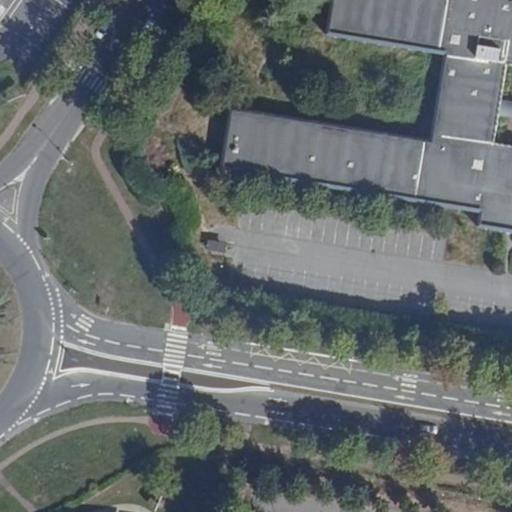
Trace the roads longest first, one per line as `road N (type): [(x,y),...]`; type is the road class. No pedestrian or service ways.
road 1 (secondary): [(14,404),(51,389),(122,384),(219,401),(276,401),(511,444)]
road 2 (secondary): [(511,404),(121,340),(36,296)]
road 3 (tertiary): [(145,0),(37,154)]
